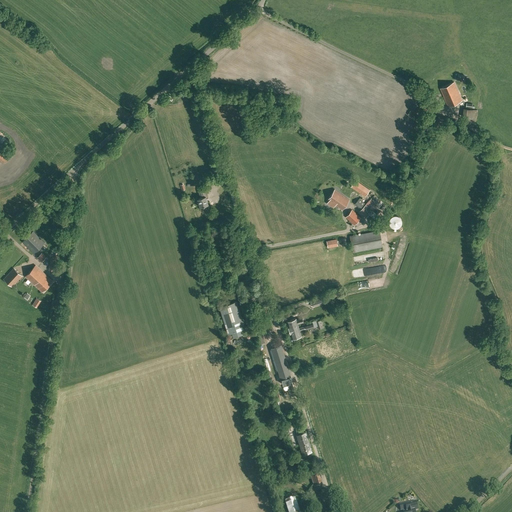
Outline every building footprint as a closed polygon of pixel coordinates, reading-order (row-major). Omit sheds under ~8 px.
[(462,100),(454,82),(440,88),(449,106),(462,100)] [(438,103),(426,96),(420,106),(432,114),(438,103)] [(467,102),(466,108),(464,107),(463,117),(473,118),(477,119),(478,110),(472,109),(473,103),(467,102)] [(422,109),(414,104),(408,114),(416,119),(422,109)] [(438,129),(444,118),(438,116),(434,127),(438,129)] [(11,153),(0,144),(0,160),(4,163),(11,153)] [(17,152),(3,170),(12,176),(25,158),(17,152)] [(365,196),(370,190),(356,180),(351,186),(364,195),(365,196)] [(200,207),(208,204),(205,196),(203,189),(198,190),(200,198),(197,198),(200,207)] [(332,206),(334,203),(342,209),(349,199),(335,189),(328,199),(329,200),(327,203),(332,206)] [(360,209),(365,204),(359,198),(354,203),(360,209)] [(352,209),(345,217),(354,225),(361,217),(352,209)] [(369,214),(375,220),(379,216),(373,211),(369,214)] [(402,223),(402,222),(402,220),(401,219),(401,218),(400,217),(398,216),(397,215),(395,215),(393,216),(392,216),(390,218),(389,219),(389,221),(389,222),(389,223),(389,224),(390,225),(391,226),(392,227),(394,228),(395,228),(396,228),(397,228),(398,228),(398,227),(400,226),(401,225),(401,224),(402,223)] [(33,230),(22,241),(33,253),(44,242),(33,230)] [(382,246),(379,230),(350,236),(353,252),(382,246)] [(328,248),(338,246),(336,239),(326,241),(328,248)] [(42,292),(52,281),(35,265),(25,276),(42,292)] [(4,279),(12,287),(22,276),(13,268),(4,279)] [(323,296),(310,300),(312,305),(325,302),(324,298),(323,296)] [(36,298),(32,304),(37,307),(41,301),(36,298)] [(240,311),(238,307),(237,302),(237,301),(219,306),(222,314),(223,317),(228,333),(232,332),(233,336),(239,334),(243,333),(241,329),(237,314),(240,313),(240,311)] [(302,317),(296,318),(286,320),(288,326),(298,324),(304,322),(302,317)] [(304,325),(305,325),(299,328),(298,324),(288,326),(292,338),(301,335),(300,331),(306,328),(306,329),(314,327),(313,322),(304,325)] [(278,379),(282,378),(283,385),(292,382),(290,376),(281,345),(272,347),(280,375),(277,376),(278,379)] [(303,453),(311,451),(305,432),(302,433),(300,427),(296,428),(298,434),(297,434),(303,453)] [(311,477),(314,488),(322,486),(319,475),(311,477)] [(294,498),(285,501),(288,511),(299,511),(295,498),(294,498)] [(406,503),(399,505),(401,510),(406,509),(406,511),(403,511),(414,511),(414,510),(418,509),(415,501),(409,503),(409,504),(407,504),(406,503)]
